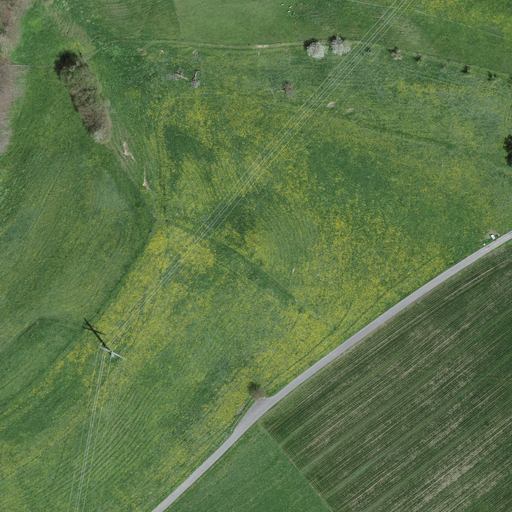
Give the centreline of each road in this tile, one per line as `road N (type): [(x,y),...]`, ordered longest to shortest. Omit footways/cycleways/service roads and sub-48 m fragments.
road 1 (residential): [(511,234),(272,399),(156,511)]
road 2 (track): [(23,0),(12,24),(0,133)]
